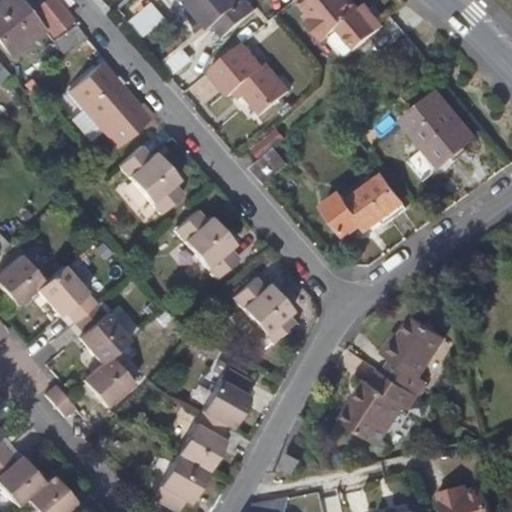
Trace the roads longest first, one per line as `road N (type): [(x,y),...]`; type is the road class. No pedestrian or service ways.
road 1 (residential): [(80,0),(352,310)]
road 2 (residential): [(233,511),(352,310)]
road 3 (residential): [(352,310),(511,192)]
road 4 (residential): [(0,368),(125,511)]
